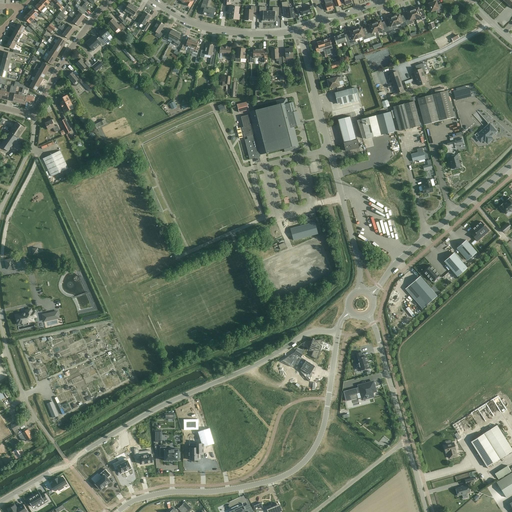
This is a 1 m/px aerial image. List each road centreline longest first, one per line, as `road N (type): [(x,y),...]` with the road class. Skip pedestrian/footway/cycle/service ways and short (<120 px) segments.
road 1 (unclassified): [(0,501),(308,332),(338,332)]
road 2 (residential): [(117,511),(150,494),(237,488),(303,463),(325,422),(338,332)]
road 3 (unclassified): [(360,289),(298,29)]
road 4 (unclassified): [(371,293),(511,163)]
road 5 (unclassified): [(151,0),(203,27),(249,34),(298,29)]
road 6 (residential): [(33,114),(109,0)]
road 7 (unclassified): [(407,442),(368,315)]
road 8 (residential): [(52,440),(24,396),(0,322)]
